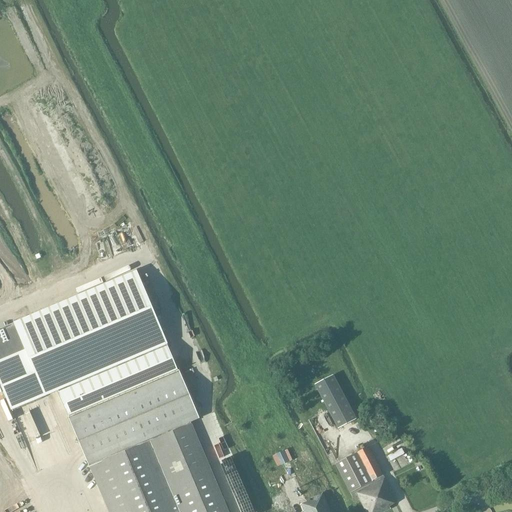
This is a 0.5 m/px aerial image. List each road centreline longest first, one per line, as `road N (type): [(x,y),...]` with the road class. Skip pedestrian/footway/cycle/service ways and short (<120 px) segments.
road 1 (unknown): [(0,308),(136,256),(146,260),(198,384),(204,432),(231,511)]
road 2 (unknown): [(78,511),(36,465),(0,385)]
